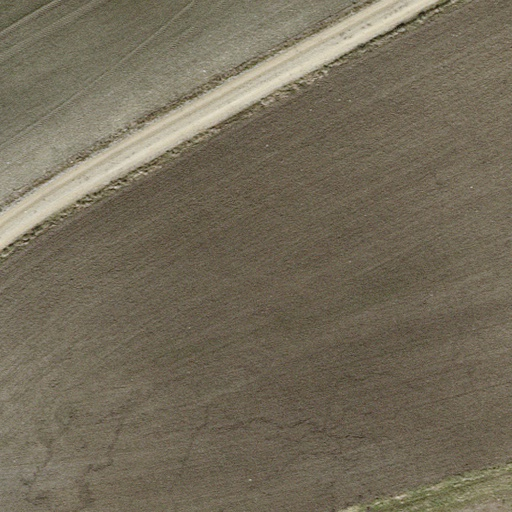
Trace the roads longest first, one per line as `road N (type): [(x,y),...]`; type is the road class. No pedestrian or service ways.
road 1 (track): [(0,239),(141,147),(422,0)]
road 2 (track): [(392,511),(511,481)]
